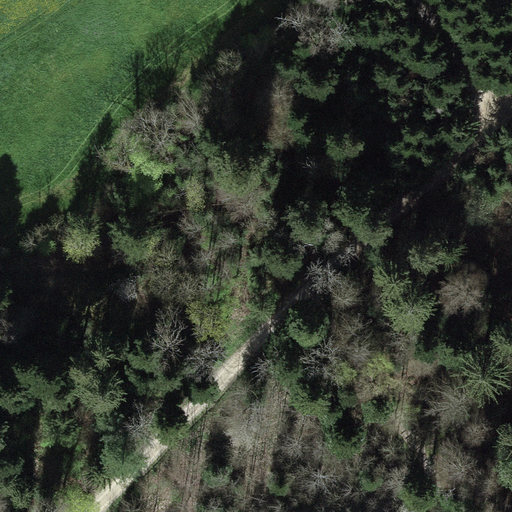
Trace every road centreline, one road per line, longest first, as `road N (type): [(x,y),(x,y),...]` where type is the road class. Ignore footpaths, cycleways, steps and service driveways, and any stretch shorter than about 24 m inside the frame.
road 1 (track): [(508,114),(98,511)]
road 2 (unclassified): [(420,0),(508,114)]
